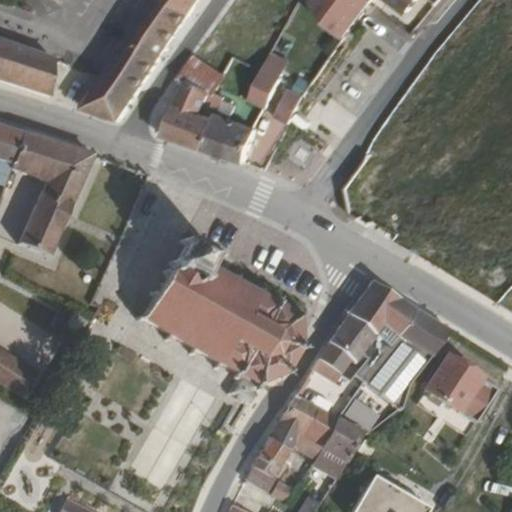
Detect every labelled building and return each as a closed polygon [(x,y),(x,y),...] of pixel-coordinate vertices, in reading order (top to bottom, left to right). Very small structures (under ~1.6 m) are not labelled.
[(154,0),(130,38),(163,59),(190,17),(162,0),(154,0)] [(162,0),(190,17),(201,0),(162,0)] [(343,41),(374,0),(316,0),(312,6),(328,27),(343,41)] [(386,0),(408,16),(418,0),(386,0)] [(511,24),(480,1),(370,153),(394,171),(411,148),(420,154),(456,104),(475,117),(509,70),(493,59),(511,32),(511,24)] [(399,50),(410,30),(375,9),(364,29),(399,50)] [(107,72),(84,110),(120,123),(163,59),(130,38),(107,72)] [(0,83),(49,99),(52,63),(0,43),(0,83)] [(249,101),(264,108),(267,109),(281,79),(279,78),(288,62),(272,53),(249,101)] [(180,80),(187,84),(214,97),(224,79),(196,58),(180,80)] [(291,90),(304,97),(314,81),(298,72),(289,89),(291,90)] [(162,137),(201,149),(213,122),(199,116),(205,101),(212,104),(210,110),(217,113),(222,100),(214,97),(187,84),(162,137)] [(274,117),(289,125),(304,97),(291,90),(274,117)] [(201,149),(226,158),(236,124),(217,116),(213,122),(201,149)] [(245,165),(255,131),(236,124),(226,158),(245,165)] [(0,181),(4,183),(8,171),(22,135),(0,128),(0,181)] [(8,171),(45,185),(46,183),(75,195),(92,158),(22,135),(8,171)] [(16,245),(46,258),(75,195),(46,183),(45,185),(32,214),(16,245)] [(226,396),(246,408),(254,393),(260,393),(261,385),(282,373),(286,378),(289,375),(287,371),(298,351),(302,351),(302,346),(299,346),(297,320),(305,317),(302,313),(296,317),(278,307),(280,302),(277,300),(274,305),(260,297),(261,292),(258,290),(255,294),(235,284),(238,278),(233,276),(230,281),(207,268),(208,263),(215,266),(217,262),(212,258),(214,253),(210,251),(207,256),(190,247),(192,242),(187,239),(184,243),(180,241),(177,245),(182,249),(174,265),(168,263),(166,267),(168,270),(166,273),(162,272),(160,275),(164,280),(161,287),(158,286),(157,287),(158,292),(155,296),(150,295),(149,298),(151,301),(143,317),(136,319),(137,323),(144,323),(167,336),(164,342),(167,344),(171,339),(192,350),(189,357),(192,358),(196,352),(216,363),(215,371),(217,372),(221,366),(235,374),(232,381),(235,382),(226,396)] [(450,334),(372,284),(328,345),(329,346),(295,399),(320,412),(349,362),(353,365),(356,361),(376,377),(386,366),(377,358),(386,346),(397,354),(406,342),(434,358),(450,334)] [(0,385),(26,402),(40,379),(0,354),(0,385)] [(450,354),(446,360),(463,371),(464,369),(467,365),(450,354)] [(446,360),(426,394),(476,426),(498,392),(464,369),(463,371),(446,360)] [(320,412),(295,399),(280,425),(269,440),(270,441),(291,453),(293,449),(316,460),(318,457),(323,448),(306,438),(320,412)] [(338,422),(320,412),(306,438),(323,448),(338,422)] [(338,422),(323,448),(349,463),(364,435),(338,422)] [(291,453),(270,441),(254,471),(271,480),(291,453)] [(349,463),(323,448),(318,457),(343,471),(349,463)] [(271,480),(254,471),(246,484),(270,496),(277,483),(271,480)] [(428,511),(430,510),(372,479),(354,511),(428,511)] [(315,511),(316,511),(322,505),(310,498),(306,506),(315,511)] [(87,511),(67,500),(60,511),(87,511)]
